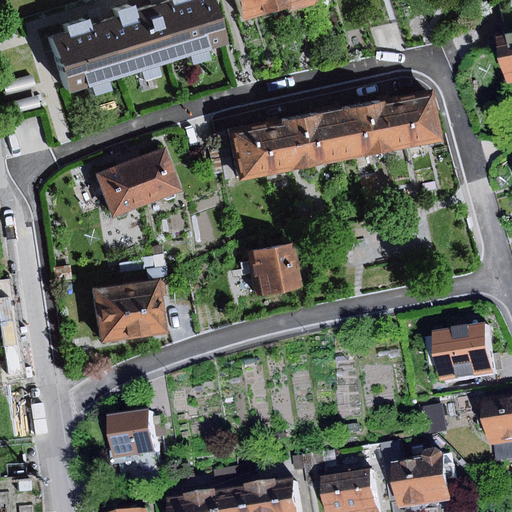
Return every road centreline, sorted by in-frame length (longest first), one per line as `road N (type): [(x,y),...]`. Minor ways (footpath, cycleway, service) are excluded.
road 1 (residential): [(502,277),(445,76),(428,63),(404,61),(172,115),(40,162),(24,176),(17,196),(48,408)]
road 2 (residential): [(502,277),(234,336),(134,367),(48,408)]
